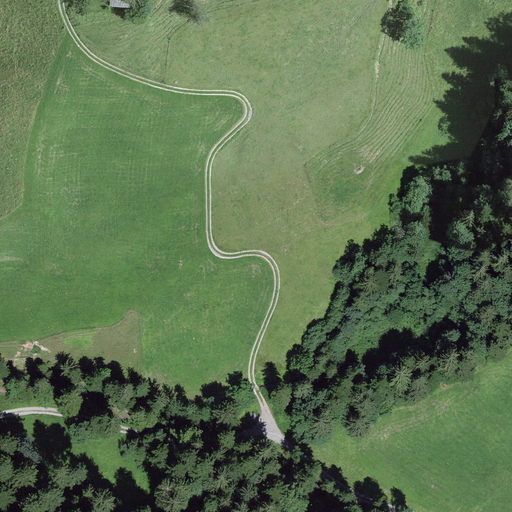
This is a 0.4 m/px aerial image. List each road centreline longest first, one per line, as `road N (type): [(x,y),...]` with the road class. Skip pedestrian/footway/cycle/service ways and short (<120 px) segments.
road 1 (track): [(60,0),(75,38),(94,58),(165,87),(229,92),(247,106),(210,160),(208,231),(216,252),(263,253),(276,272),(251,370),(270,435)]
road 2 (track): [(0,414),(51,410),(177,445),(270,435),(410,511)]
